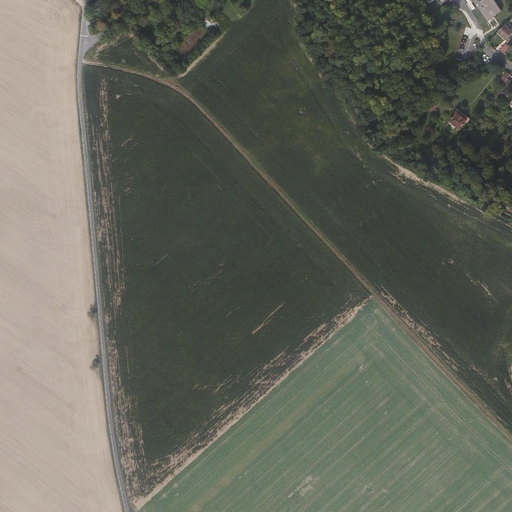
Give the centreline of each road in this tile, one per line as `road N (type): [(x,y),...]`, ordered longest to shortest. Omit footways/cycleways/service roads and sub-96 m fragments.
road 1 (track): [(80,61),(139,73),(188,96),(511,435)]
road 2 (unclassified): [(82,43),(109,397),(128,511)]
